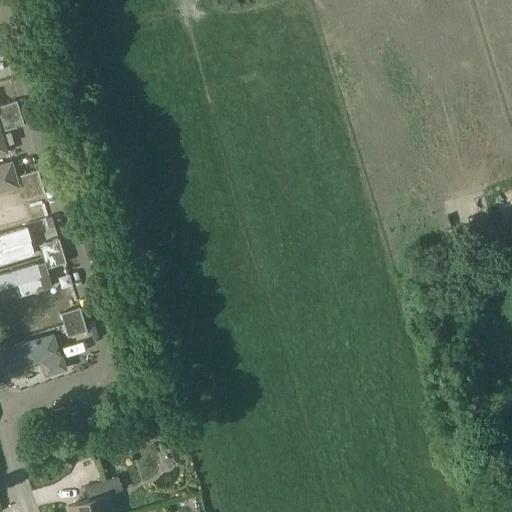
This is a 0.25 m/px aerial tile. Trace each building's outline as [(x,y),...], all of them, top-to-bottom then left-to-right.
[(20,113),(16,101),(0,106),(0,115),(1,119),(20,113)] [(23,125),(20,113),(1,119),(5,131),(23,125)] [(0,159),(0,189),(19,183),(11,156),(0,159)] [(41,182),(37,171),(18,176),(22,188),(41,182)] [(44,194),(41,182),(22,188),(25,200),(44,194)] [(0,226),(29,217),(19,186),(0,192),(0,226)] [(0,232),(0,262),(36,252),(28,224),(0,232)] [(43,257),(62,251),(59,239),(40,245),(43,255),(43,257)] [(66,263),(62,251),(43,257),(47,269),(66,263)] [(0,270),(0,300),(46,287),(38,259),(0,270)] [(83,320),(79,308),(61,314),(64,326),(83,320)] [(87,332),(83,320),(64,326),(68,337),(87,332)] [(7,341),(14,365),(42,357),(47,371),(68,365),(56,326),(7,341)] [(65,408),(51,412),(55,423),(69,419),(65,408)] [(71,511),(114,511),(109,493),(124,489),(120,475),(91,484),(95,497),(70,505),(71,511)]
